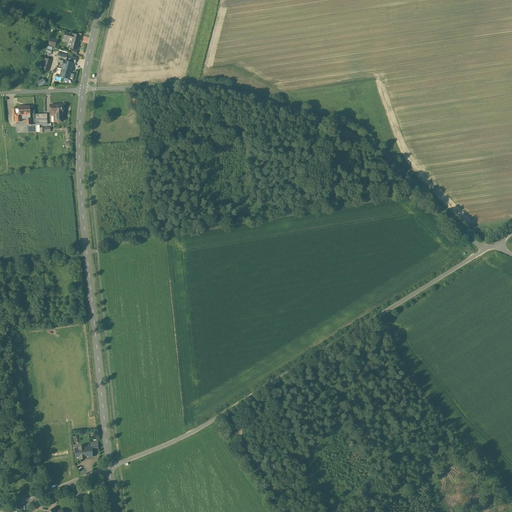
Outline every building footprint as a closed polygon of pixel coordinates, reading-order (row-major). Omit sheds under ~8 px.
[(80,36),(65,32),(64,38),(72,40),(70,48),(77,50),(80,36)] [(67,55),(58,52),(56,59),(58,60),(58,59),(64,61),(66,61),(67,55)] [(66,61),(64,61),(58,59),(58,60),(56,67),(62,69),(60,76),(69,79),(73,63),(66,61)] [(50,64),(42,62),(40,69),(47,71),(50,64)] [(62,104),(50,104),(51,114),(56,113),(57,121),(63,121),(62,104)] [(29,106),(19,106),(19,108),(19,115),(21,115),(30,114),(29,106)] [(19,108),(13,108),(13,113),(15,113),(15,121),(22,121),(21,115),(19,115),(19,108)] [(44,114),(35,114),(36,124),(45,124),(44,114)] [(30,124),(27,124),(27,132),(36,132),(36,124),(31,124),(30,124)] [(84,446),(78,447),(79,448),(75,449),(76,459),(79,458),(80,459),(85,458),(92,457),(92,450),(91,446),(84,447),(84,446)] [(28,470),(27,471),(26,471),(25,471),(25,472),(24,472),(24,473),(23,474),(23,475),(23,476),(23,477),(23,478),(24,479),(25,480),(25,481),(26,481),(26,482),(27,482),(29,482),(30,482),(31,482),(32,481),(33,481),(33,480),(34,479),(34,478),(35,477),(35,476),(35,475),(34,474),(34,473),(33,472),(32,472),(32,471),(31,471),(29,470),(28,470)]
